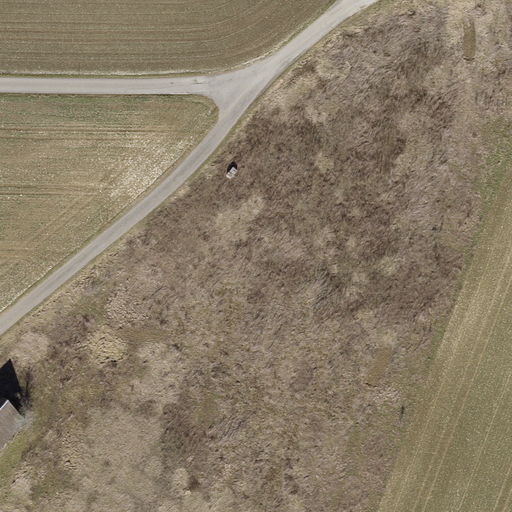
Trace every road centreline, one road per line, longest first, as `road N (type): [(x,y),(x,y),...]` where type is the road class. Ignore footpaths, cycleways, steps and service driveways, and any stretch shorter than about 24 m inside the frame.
road 1 (unclassified): [(0,332),(219,146),(247,90)]
road 2 (unclassified): [(0,87),(247,90)]
road 3 (unclassified): [(247,90),(359,0)]
